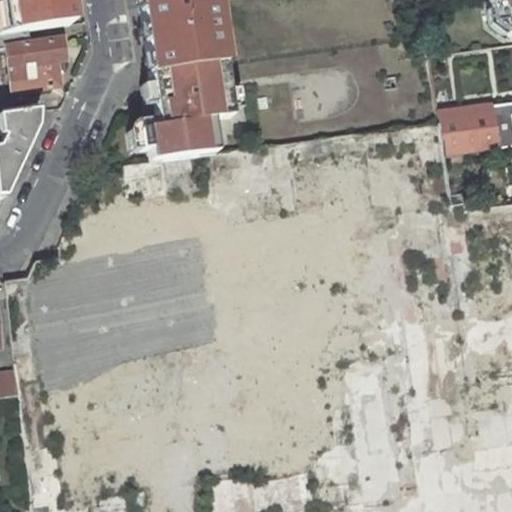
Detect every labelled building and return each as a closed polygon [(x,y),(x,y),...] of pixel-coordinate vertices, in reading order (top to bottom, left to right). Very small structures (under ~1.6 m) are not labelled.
[(0,0),(0,1),(0,3),(5,35),(24,32),(70,25),(66,0),(0,0)] [(141,0),(153,75),(221,65),(211,0),(141,0)] [(480,6),(418,14),(422,36),(425,60),(492,51),(487,5),(480,6)] [(0,35),(0,50),(5,50),(8,69),(0,70),(0,116),(16,114),(13,94),(59,87),(56,70),(55,63),(62,62),(64,62),(61,41),(26,46),(24,32),(5,35),(0,35)] [(153,75),(148,76),(155,129),(135,131),(138,152),(147,151),(148,163),(160,161),(166,161),(191,157),(197,156),(214,154),(209,121),(229,118),(225,89),(221,65),(153,75)] [(432,101),(434,115),(453,112),(451,98),(432,101)] [(453,112),(434,115),(435,124),(441,158),(495,151),(494,142),(489,107),(453,112)] [(16,114),(0,116),(0,137),(1,138),(0,139),(0,205),(35,129),(36,111),(16,114)] [(511,139),(494,142),(495,151),(511,148),(511,139)] [(511,413),(442,422),(454,511),(511,511),(511,240),(496,243),(500,272),(422,282),(436,382),(511,372),(511,413)] [(347,285),(245,299),(258,397),(360,383),(347,285)] [(129,294),(49,305),(69,450),(149,440),(129,294)] [(13,373),(0,374),(0,399),(16,397),(13,373)] [(383,511),(370,463),(137,511),(383,511)]
